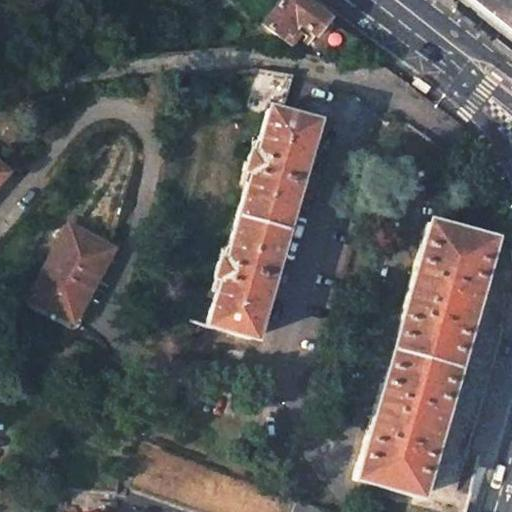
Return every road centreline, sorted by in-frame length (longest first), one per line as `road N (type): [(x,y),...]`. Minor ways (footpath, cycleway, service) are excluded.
road 1 (residential): [(359,87),(404,103),(468,149),(511,158)]
road 2 (secondary): [(511,87),(378,0)]
